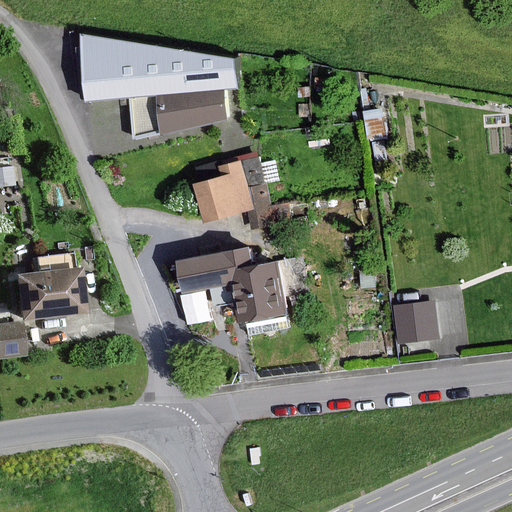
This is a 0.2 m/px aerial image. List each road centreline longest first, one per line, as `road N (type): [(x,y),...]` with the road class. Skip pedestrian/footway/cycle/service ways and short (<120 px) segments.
road 1 (unclassified): [(0,16),(51,87),(86,168),(152,334),(168,427)]
road 2 (residential): [(178,434),(236,404),(511,374)]
road 3 (unclassified): [(168,427),(120,420),(0,435)]
road 4 (secondary): [(511,446),(364,511)]
